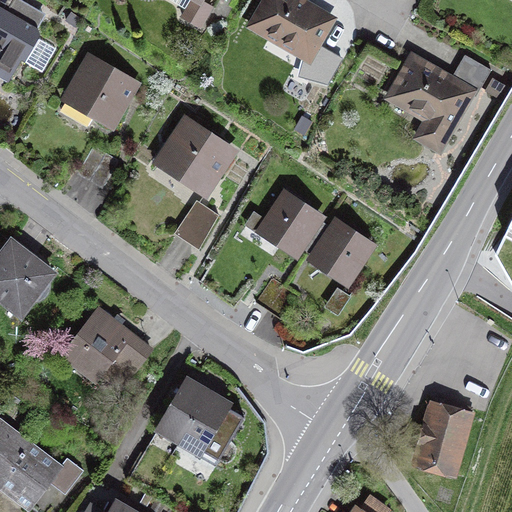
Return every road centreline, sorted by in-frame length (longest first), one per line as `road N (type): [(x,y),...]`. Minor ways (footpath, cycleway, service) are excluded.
road 1 (residential): [(339,426),(2,181)]
road 2 (secondary): [(339,426),(511,136)]
road 3 (track): [(466,511),(511,381)]
